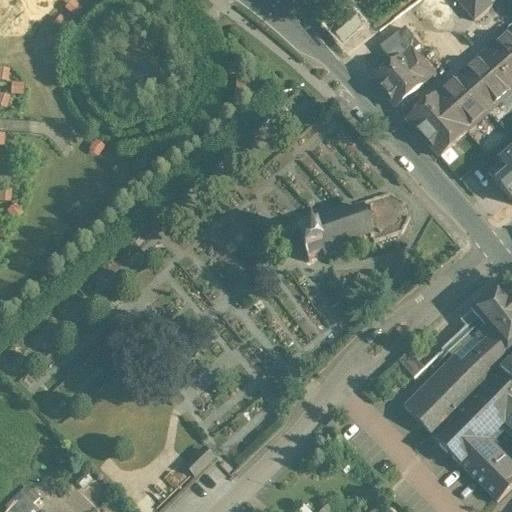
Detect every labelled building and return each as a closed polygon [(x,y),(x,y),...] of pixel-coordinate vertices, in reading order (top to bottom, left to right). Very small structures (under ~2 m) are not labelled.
[(492,6),(486,0),(454,0),(474,22),(492,6)] [(404,29),(380,48),(394,67),(413,53),(419,48),(404,29)] [(511,34),(437,100),(465,132),(511,90),(511,34)] [(394,67),(374,83),(373,83),(395,109),(422,85),(412,74),(422,65),(413,54),(414,54),(413,53),(394,67)] [(437,100),(436,98),(407,123),(439,158),(467,134),(465,132),(437,100)] [(505,171),(493,181),(511,202),(511,153),(500,164),(505,171)] [(342,217),(330,221),(329,219),(326,219),(327,222),(316,226),(315,222),(312,223),(313,227),(301,231),(300,227),(297,228),(308,263),(311,262),(310,259),(322,255),(324,258),(327,257),(325,254),(337,250),(338,253),(340,252),(339,249),(354,244),(355,246),(357,245),(357,243),(369,239),(371,241),(372,239),(374,239),(364,209),(359,210),(359,212),(345,217),(344,214),(341,215),(342,217)] [(490,280),(437,325),(444,333),(434,343),(443,354),(446,351),(468,330),(461,322),(498,291),(498,290),(490,280)] [(511,309),(498,290),(498,291),(461,322),(468,330),(446,351),(454,360),(454,359),(477,339),(483,346),(472,356),(491,378),(511,357),(508,354),(511,350),(511,309)] [(454,360),(403,409),(431,437),(446,422),(491,378),(472,356),(483,346),(477,339),(454,359),(454,360)] [(408,353),(398,363),(414,381),(425,371),(408,353)] [(511,362),(500,375),(511,386),(511,362)] [(511,386),(500,375),(449,426),(446,422),(431,437),(497,504),(511,488),(511,473),(482,445),(503,423),(511,431),(511,386)] [(184,462),(193,476),(214,462),(206,449),(184,462)] [(32,491),(9,511),(25,511),(31,508),(40,499),(32,491)]
